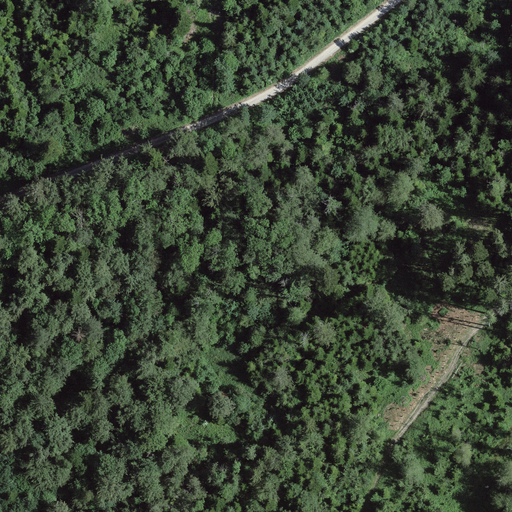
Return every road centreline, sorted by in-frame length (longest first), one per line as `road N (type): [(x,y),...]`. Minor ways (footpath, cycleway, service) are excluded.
road 1 (track): [(397,0),(285,84),(0,202)]
road 2 (track): [(362,511),(410,417),(464,340),(511,294)]
